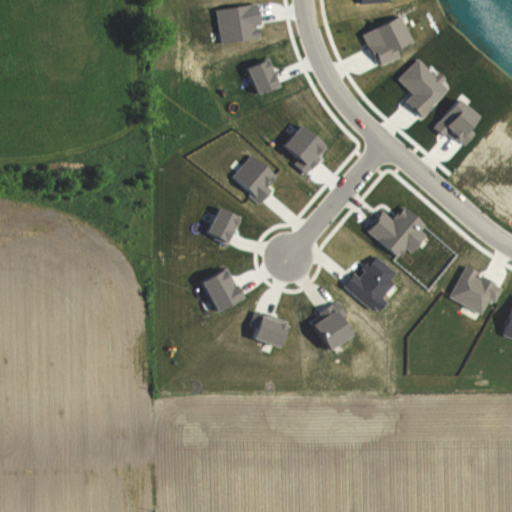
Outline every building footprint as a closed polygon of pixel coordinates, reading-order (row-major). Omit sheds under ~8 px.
[(209,9),(215,43),(253,36),(251,25),(256,25),(252,1),(209,9)] [(371,66),(396,54),(393,47),(406,41),(394,14),(356,31),(371,66)] [(236,67),(247,94),(276,83),(266,56),(236,67)] [(406,93),(398,101),(413,116),(443,88),(413,57),(391,78),(406,93)] [(468,132),(464,128),(473,118),(449,98),(425,126),(436,136),(441,131),(457,145),(468,132)] [(322,146),(293,121),(270,148),(299,172),(322,146)] [(270,172),(246,153),(224,179),(253,202),(265,187),(261,184),(270,172)] [(376,210),(358,230),(389,258),(399,247),(402,249),(422,226),(398,204),(386,218),(376,210)] [(222,245),(233,215),(207,206),(196,235),(222,245)] [(336,284),(369,312),(380,299),(375,296),(387,282),(384,278),(390,271),(369,253),(351,275),(347,271),(336,284)] [(188,281),(205,311),(235,294),(219,264),(188,281)] [(443,297),(475,313),(482,298),(488,301),(496,286),(469,274),(471,271),(458,265),(443,297)] [(317,313),(298,327),(316,351),(345,331),(334,316),(339,313),(329,299),(314,310),(317,313)] [(242,340),(269,346),(271,335),(275,336),(278,318),(247,312),(242,340)]
